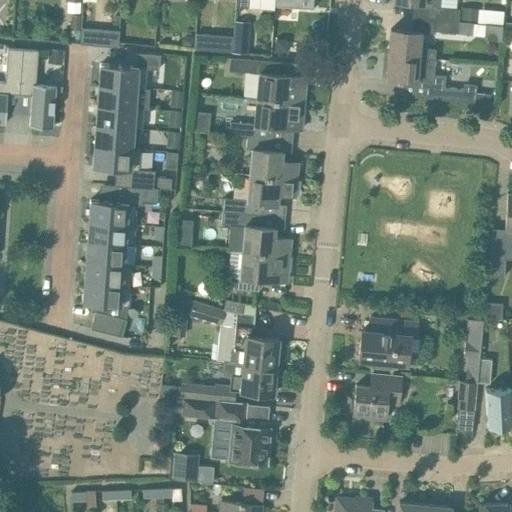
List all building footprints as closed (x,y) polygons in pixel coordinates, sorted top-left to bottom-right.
[(436,7),(435,18),(459,21),(460,9),(436,7)] [(71,14),(71,28),(80,29),(81,15),(71,14)] [(458,33),(459,21),(435,18),(434,30),(458,33)] [(248,53),(250,22),(234,20),(232,51),(232,52),(248,53)] [(86,28),(85,44),(109,46),(109,29),(86,28)] [(391,29),(388,54),(435,58),(436,48),(420,46),(421,31),(391,29)] [(8,93),(20,93),(23,48),(8,47),(5,81),(0,80),(0,122),(5,123),(8,93)] [(23,48),(20,93),(32,94),(29,125),(53,127),(56,85),(36,83),(39,50),(23,48)] [(49,48),(48,63),(62,64),(64,50),(49,48)] [(158,67),(159,54),(137,53),(136,66),(147,66),(158,67)] [(435,58),(388,54),(386,79),(417,82),(417,80),(433,82),(435,58)] [(236,58),(235,68),(258,71),(255,98),(304,103),(306,76),(278,74),(280,62),(236,58)] [(100,63),(98,84),(137,87),(137,88),(145,89),(147,66),(136,66),(100,63)] [(464,83),(464,88),(429,85),(428,97),(474,101),(476,84),(464,83)] [(98,84),(97,105),(136,107),(137,88),(137,87),(98,84)] [(230,121),(229,134),(246,136),(272,138),(273,126),(301,129),(304,103),(255,98),(253,123),(230,121)] [(97,105),(95,125),(134,128),(134,129),(142,129),(144,107),(136,107),(97,105)] [(94,145),(133,148),(133,147),(134,129),(134,128),(95,125),(94,145)] [(272,138),(246,136),(245,146),(251,147),(249,174),(296,179),(298,162),(281,161),(282,151),(271,150),(272,138)] [(94,145),(92,166),(139,170),(141,148),(133,147),(133,148),(94,145)] [(296,179),(249,174),(246,200),(224,197),(222,210),(265,215),(266,203),(277,204),(278,194),(295,196),(296,179)] [(142,176),(126,175),(125,185),(142,186),(142,176)] [(157,176),(157,187),(170,188),(171,177),(157,176)] [(142,186),(125,185),(125,196),(141,197),(142,186)] [(511,192),(507,192),(504,248),(490,247),(487,275),(504,276),(505,258),(511,258),(511,192)] [(88,220),(135,224),(137,202),(90,199),(88,220)] [(265,215),(222,210),(221,222),(245,225),(242,250),(229,249),(242,250),(289,255),(291,238),(274,237),(275,227),(264,226),(265,215)] [(88,220),(87,241),(126,243),(125,244),(133,245),(135,224),(88,220)] [(177,232),(174,231),(173,244),(176,244),(191,245),(191,232),(177,232)] [(87,241),(85,261),(124,264),(124,263),(125,244),(126,243),(87,241)] [(287,281),(289,255),(242,250),(240,277),(232,276),(231,286),(258,289),(259,279),(287,281)] [(124,264),(85,261),(84,281),(130,285),(132,264),(124,263),(124,264)] [(82,302),(129,306),(130,285),(84,281),(82,302)] [(228,361),(276,366),(276,364),(281,364),(283,347),(278,346),(278,338),(250,335),(251,327),(253,327),(254,318),(193,300),(189,314),(221,324),(217,360),(228,361)] [(485,302),(484,318),(501,317),(502,303),(485,302)] [(90,328),(122,336),(126,319),(95,310),(90,328)] [(418,322),(389,319),(369,317),(368,330),(361,329),(358,358),(408,363),(410,335),(416,336),(418,322)] [(478,382),(479,357),(484,319),(467,317),(466,332),(469,333),(468,341),(465,341),(463,356),(467,356),(465,368),(467,368),(465,380),(478,382)] [(479,357),(478,382),(489,383),(492,359),(479,357)] [(276,366),(228,361),(223,361),(221,375),(231,376),(230,384),(215,382),(214,385),(180,382),(179,396),(182,397),(234,402),(236,390),(273,394),(276,366)] [(356,384),(355,396),(350,400),(350,407),(353,410),(353,413),(368,414),(368,417),(385,419),(387,403),(399,404),(402,374),(372,371),(370,385),(356,384)] [(478,382),(465,380),(461,380),(455,428),(472,430),(478,382)] [(487,425),(511,424),(510,391),(510,387),(485,388),(487,425)] [(246,403),(234,402),(182,397),(180,412),(233,417),(229,459),(266,463),(270,427),(244,425),(246,403)] [(173,453),(171,478),(197,480),(198,454),(173,453)] [(261,511),(263,504),(262,504),(263,488),(241,486),(240,502),(221,500),(219,511),(206,511),(207,504),(191,502),(190,511),(261,511)] [(156,488),(157,497),(172,497),(171,487),(156,488)] [(131,488),(116,489),(117,499),(131,499),(131,488)] [(157,497),(156,488),(142,488),(143,498),(157,497)] [(102,500),(117,499),(116,489),(102,490),(102,500)] [(87,499),(86,491),(71,492),(72,500),(87,499)] [(383,511),(384,509),(370,507),(371,498),(356,497),(356,499),(337,497),(335,511),(383,511)] [(423,511),(425,503),(399,501),(397,511),(423,511)] [(508,511),(508,502),(480,503),(480,511),(508,511)] [(425,503),(423,511),(450,511),(451,506),(425,503)]
